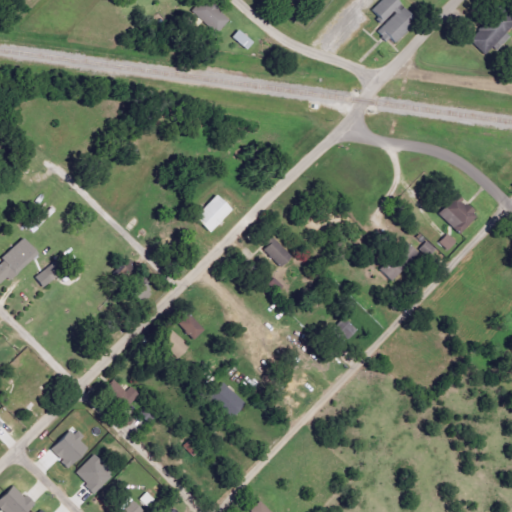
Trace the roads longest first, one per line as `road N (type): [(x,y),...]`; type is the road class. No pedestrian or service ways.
road 1 (residential): [(511,90),(387,72),(0,468)]
road 2 (residential): [(211,511),(504,202)]
road 3 (residential): [(0,306),(203,511)]
road 4 (residential): [(511,209),(453,158),(329,133)]
road 5 (residential): [(387,72),(314,57),(238,0)]
road 6 (residential): [(176,287),(60,169)]
